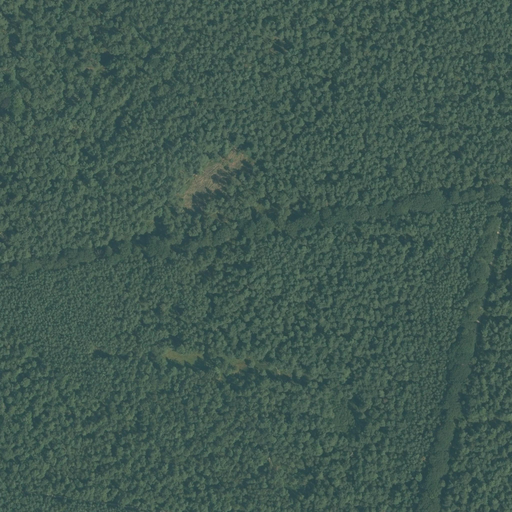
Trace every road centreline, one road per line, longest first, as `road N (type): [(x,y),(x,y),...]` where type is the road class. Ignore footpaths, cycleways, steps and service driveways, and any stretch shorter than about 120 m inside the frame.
road 1 (track): [(0,224),(105,150),(137,76),(158,63),(257,170),(459,0)]
road 2 (track): [(502,194),(436,511)]
road 3 (track): [(176,511),(0,487)]
road 4 (track): [(262,511),(275,477),(269,458),(279,366)]
